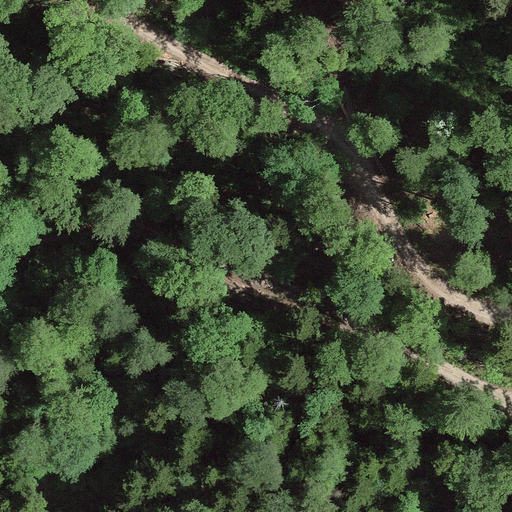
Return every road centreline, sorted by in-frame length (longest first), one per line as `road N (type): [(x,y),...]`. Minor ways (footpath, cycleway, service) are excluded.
road 1 (track): [(0,236),(118,229),(182,242),(511,403)]
road 2 (track): [(511,324),(442,298),(398,238),(361,157),(327,125),(98,0)]
